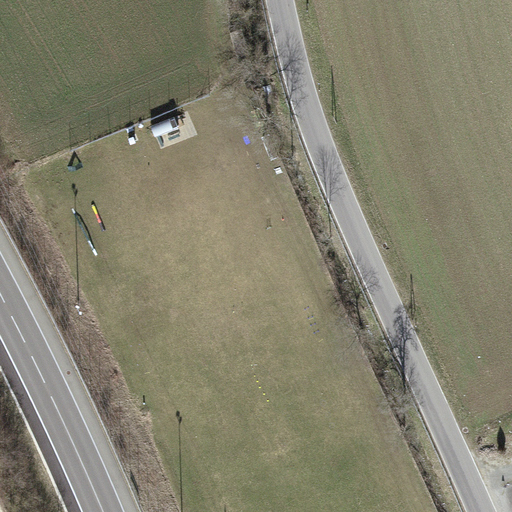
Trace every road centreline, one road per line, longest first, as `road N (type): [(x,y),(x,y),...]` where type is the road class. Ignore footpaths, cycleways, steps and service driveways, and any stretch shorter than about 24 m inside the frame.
road 1 (primary): [(282,0),(322,153),(481,511)]
road 2 (trunk): [(0,295),(102,511)]
